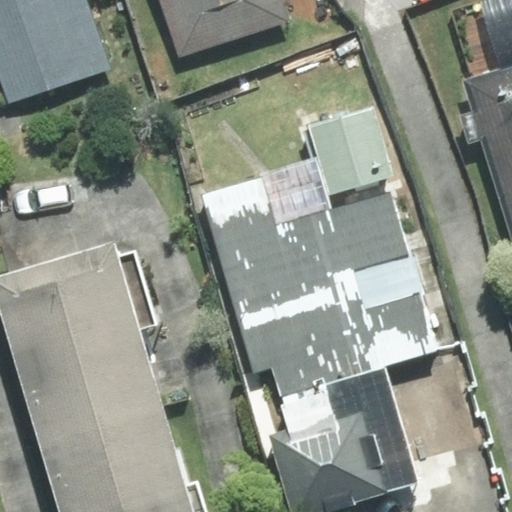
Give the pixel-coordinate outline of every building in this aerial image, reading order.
[(121,67),(101,0),(0,0),(0,28),(21,97),(121,67)] [(176,0),(193,54),(307,20),(300,0),(176,0)] [(511,82),(475,94),(511,214),(511,82)] [(412,169),(389,99),(320,122),(343,191),(412,169)] [(304,391),(396,361),(454,343),(407,192),(343,211),(325,154),(210,191),(265,369),(283,364),(293,395),(304,391)] [(179,317),(153,228),(15,268),(85,511),(218,511),(163,322),(179,317)] [(376,402),(278,434),(303,511),(330,511),(404,489),(376,402)]
